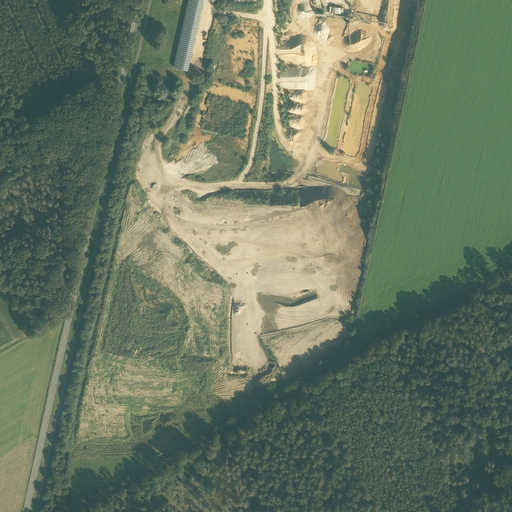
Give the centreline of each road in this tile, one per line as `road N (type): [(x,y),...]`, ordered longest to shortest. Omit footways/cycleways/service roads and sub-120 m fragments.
road 1 (primary): [(25,511),(142,0)]
road 2 (track): [(511,265),(74,511)]
road 3 (track): [(0,143),(125,75)]
